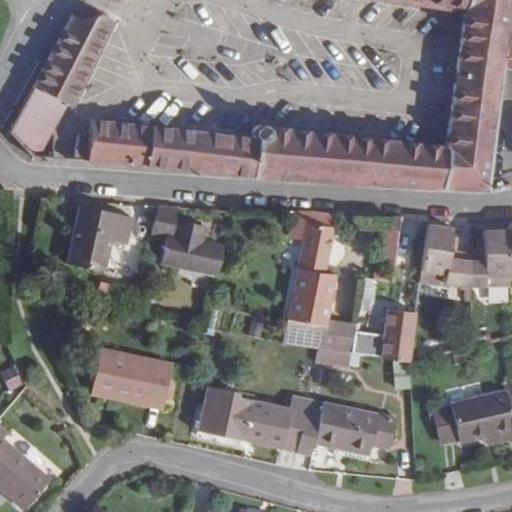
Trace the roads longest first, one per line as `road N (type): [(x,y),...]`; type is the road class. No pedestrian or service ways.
road 1 (residential): [(511,202),(0,171)]
road 2 (residential): [(68,511),(109,464),(145,452),(375,510),(511,495)]
